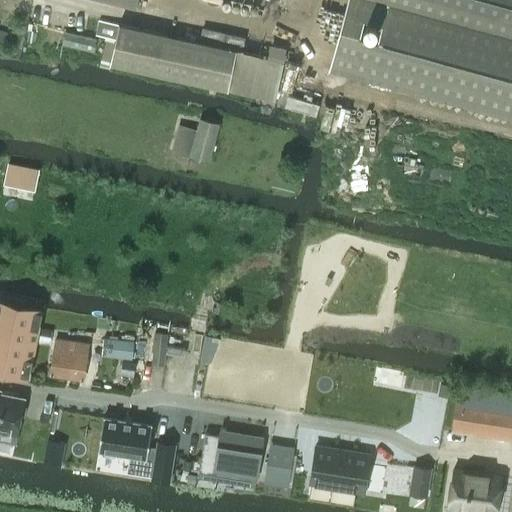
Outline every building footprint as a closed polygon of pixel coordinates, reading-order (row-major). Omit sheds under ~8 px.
[(137,0),(93,0),(135,10),(137,0)] [(511,0),(347,0),(332,54),(329,64),(369,76),(511,114),(511,0)] [(98,19),(95,34),(105,37),(99,66),(108,68),(109,68),(110,64),(275,101),(285,59),(243,50),(118,23),(118,24),(98,19)] [(209,162),(220,123),(199,117),(196,129),(178,124),(170,152),(209,162)] [(9,164),(5,183),(33,189),(37,170),(9,164)] [(0,300),(0,370),(28,376),(42,310),(0,300)] [(83,380),(88,343),(56,338),(50,375),(83,380)] [(129,359),(131,342),(103,340),(101,356),(129,359)] [(0,440),(13,443),(15,433),(18,419),(24,415),(26,406),(22,400),(22,399),(0,394),(0,440)] [(454,412),(451,429),(511,438),(511,409),(493,407),(456,401),(454,412)] [(102,415),(97,449),(129,453),(127,468),(153,471),(153,475),(171,478),(176,443),(158,440),(157,447),(149,445),(152,422),(102,415)] [(205,432),(198,472),(216,475),(216,470),(238,474),(238,478),(255,481),(262,438),(261,437),(260,441),(246,439),(247,435),(220,431),(220,435),(205,432)] [(316,447),(310,483),(365,491),(369,455),(316,447)] [(453,469),(447,507),(478,511),(495,511),(501,476),(453,469)]
